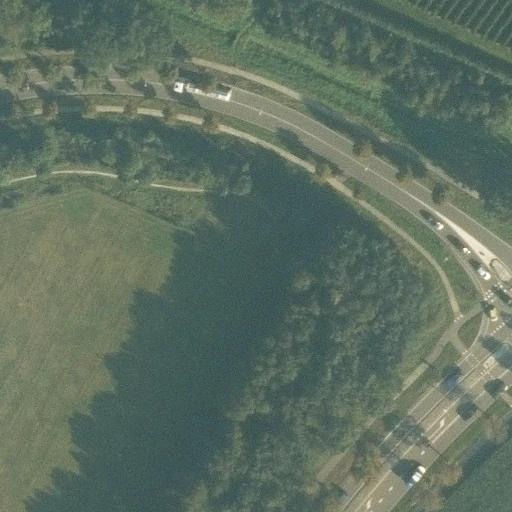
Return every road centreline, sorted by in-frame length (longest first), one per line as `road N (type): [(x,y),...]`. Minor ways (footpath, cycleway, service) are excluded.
road 1 (secondary): [(414,199),(293,127),(195,92),(118,81),(0,90)]
road 2 (primary): [(511,326),(403,431),(334,511)]
road 3 (primary): [(379,511),(511,376)]
road 4 (secondary): [(414,199),(511,320)]
